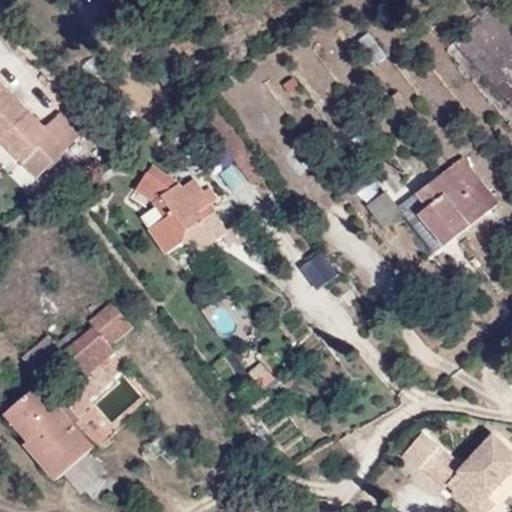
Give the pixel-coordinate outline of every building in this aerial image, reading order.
[(419,80),(382,33),(363,50),(375,67),(375,72),(396,98),(419,80)] [(56,126),(4,67),(0,71),(0,140),(2,143),(12,135),(31,158),(22,166),(37,184),(91,138),(71,113),(56,126)] [(31,158),(12,135),(2,143),(22,166),(31,158)] [(135,188),(153,198),(164,216),(149,226),(164,250),(182,238),(185,227),(218,208),(194,176),(181,184),(178,178),(152,162),(135,188)] [(402,269),(473,214),(435,166),(418,179),(436,204),(419,216),(401,192),(374,213),(383,227),(375,234),(402,269)] [(436,204),(418,179),(401,192),(419,216),(436,204)] [(356,239),(376,224),(360,202),(340,217),(356,239)] [(314,287),(337,269),(320,247),(297,264),(314,287)] [(120,339),(139,322),(113,292),(93,310),(97,314),(63,344),(88,373),(123,345),(120,339)] [(431,348),(452,331),(433,308),(413,325),(431,348)] [(38,366),(63,344),(44,322),(19,345),(38,366)] [(259,360),(246,372),(264,391),(277,379),(259,360)] [(87,444),(39,382),(17,398),(71,457),(87,444)] [(71,457),(17,398),(11,403),(30,428),(21,435),(51,473),(71,457)] [(448,492),(458,500),(472,486),(481,495),(511,461),(511,447),(484,421),(452,453),(417,421),(395,443),(405,454),(401,458),(426,479),(433,473),(451,489),(448,492)] [(67,484),(96,493),(106,464),(77,455),(67,484)]
